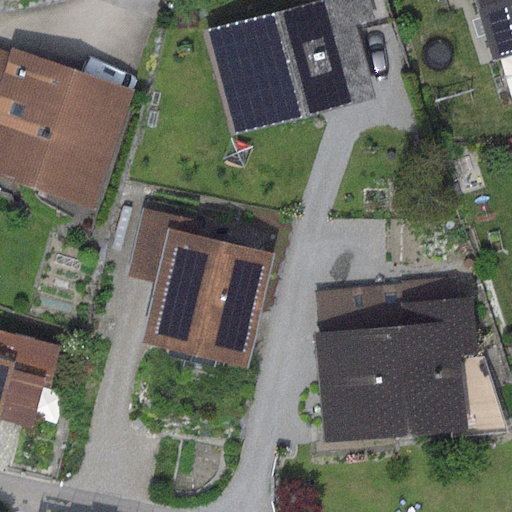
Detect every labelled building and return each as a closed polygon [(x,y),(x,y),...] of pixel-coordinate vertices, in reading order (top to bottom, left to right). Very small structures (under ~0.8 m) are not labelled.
[(309,0),(195,30),(224,139),(369,101),(349,26),(371,21),(365,0),(309,0)] [(511,0),(468,0),(488,60),(511,52),(511,0)] [(131,90),(0,46),(0,180),(90,211),(131,90)] [(197,224),(136,210),(124,261),(153,267),(136,341),(242,366),(268,253),(195,236),(197,224)] [(316,329),(307,330),(319,444),(502,425),(475,354),(469,293),(456,295),(454,276),(312,290),(316,329)] [(0,386),(3,375),(38,384),(45,386),(56,346),(0,330),(0,386)] [(0,418),(27,426),(38,384),(3,375),(0,386),(0,418)]
